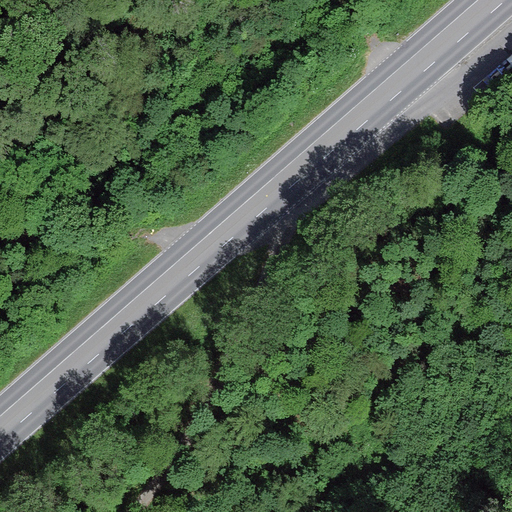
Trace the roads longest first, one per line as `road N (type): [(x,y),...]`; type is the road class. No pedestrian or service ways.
road 1 (primary): [(492,0),(0,428)]
road 2 (track): [(316,153),(220,377),(133,511)]
road 3 (track): [(217,238),(80,232),(0,243)]
